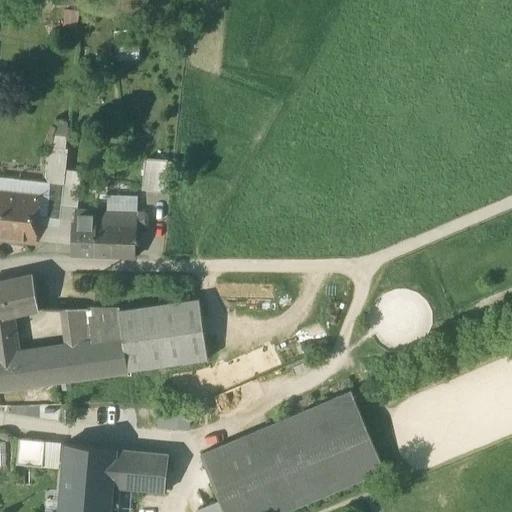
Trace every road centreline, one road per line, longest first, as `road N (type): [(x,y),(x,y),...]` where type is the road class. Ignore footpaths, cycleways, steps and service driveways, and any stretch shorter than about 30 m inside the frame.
road 1 (unclassified): [(511,216),(380,272),(175,273)]
road 2 (track): [(196,448),(333,379),(380,272)]
road 3 (residential): [(175,273),(0,275)]
